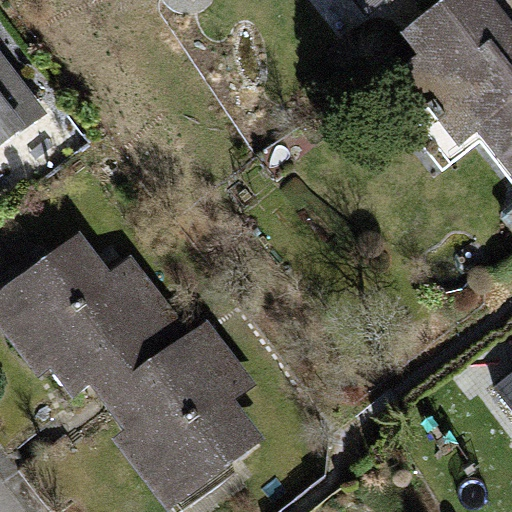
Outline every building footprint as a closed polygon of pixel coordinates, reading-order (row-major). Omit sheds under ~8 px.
[(426,60),(392,87),(390,100),(405,118),(425,102),(431,109),(428,112),(439,127),(442,124),(461,148),(482,132),(511,169),(511,64),(508,69),(456,3),(411,39),(426,60)] [(0,122),(22,105),(0,76),(0,122)] [(75,253),(28,289),(37,300),(8,323),(42,367),(54,358),(79,390),(124,355),(119,347),(132,337),(137,342),(163,322),(128,277),(107,294),(75,253)] [(240,387),(205,342),(179,362),(182,366),(169,376),(164,370),(118,406),(143,438),(130,448),(164,491),(192,469),(201,482),(249,445),(218,404),(240,387)] [(511,377),(496,390),(511,410),(511,377)]
